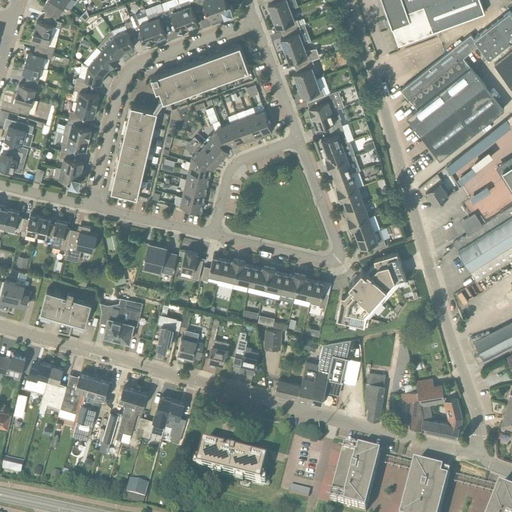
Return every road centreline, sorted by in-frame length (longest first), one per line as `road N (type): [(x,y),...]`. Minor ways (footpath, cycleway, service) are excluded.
road 1 (residential): [(471,449),(452,451),(0,326)]
road 2 (residential): [(471,449),(479,421),(347,0)]
road 3 (residential): [(91,207),(117,101),(136,68),(255,23)]
road 4 (residential): [(298,140),(336,257),(321,262),(213,236)]
road 5 (residential): [(213,236),(232,169),(298,140)]
road 6 (residential): [(213,236),(91,207)]
road 7 (residential): [(255,23),(298,140)]
